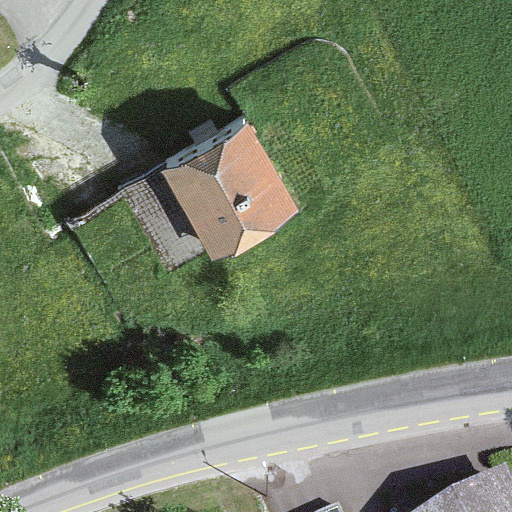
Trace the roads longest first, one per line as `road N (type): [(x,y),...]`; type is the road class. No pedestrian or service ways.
road 1 (tertiary): [(511,386),(252,434),(75,485),(13,511)]
road 2 (unclassified): [(0,95),(95,0)]
